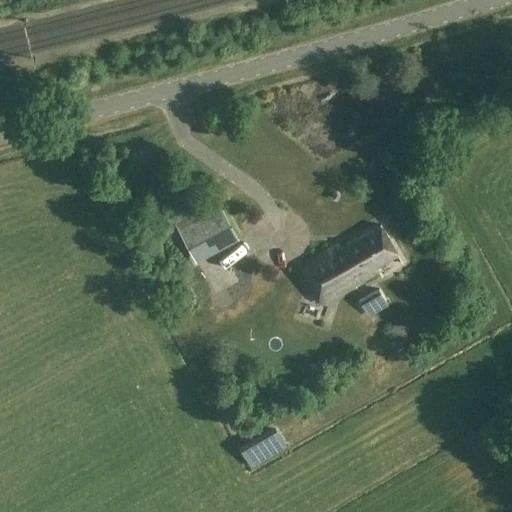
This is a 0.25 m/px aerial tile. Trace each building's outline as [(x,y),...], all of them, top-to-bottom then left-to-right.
[(197,261),(239,238),(218,201),(176,224),(197,261)] [(231,210),(241,232),(256,225),(246,203),(231,210)] [(376,266),(397,254),(380,225),(341,249),(337,243),(299,265),(321,304),(379,272),(376,266)] [(369,317),(388,306),(381,293),(361,304),(369,317)] [(270,450),(285,441),(276,427),(261,436),(270,450)]
